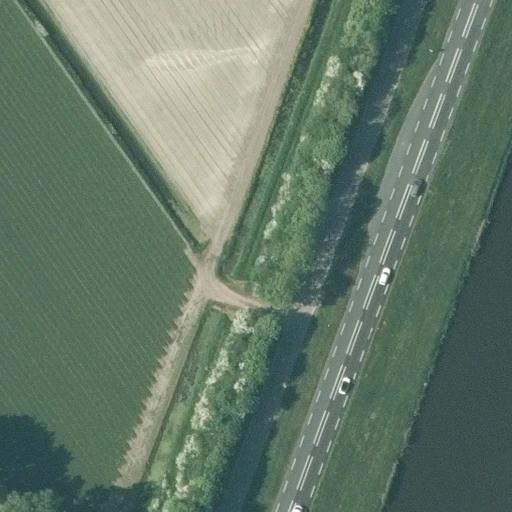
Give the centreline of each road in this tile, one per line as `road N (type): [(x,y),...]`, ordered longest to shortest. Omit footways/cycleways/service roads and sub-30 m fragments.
road 1 (unclassified): [(415,0),(228,511)]
road 2 (primary): [(291,511),(477,0)]
